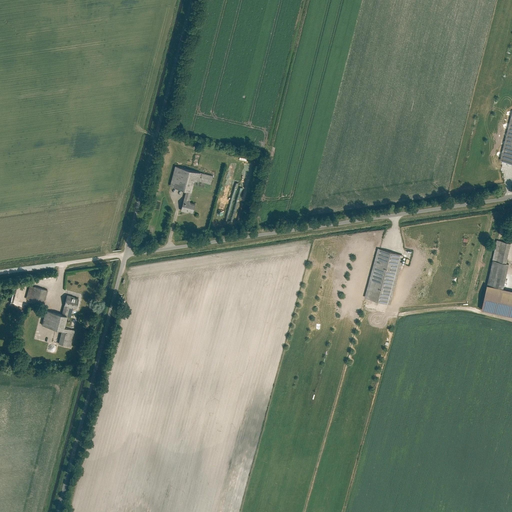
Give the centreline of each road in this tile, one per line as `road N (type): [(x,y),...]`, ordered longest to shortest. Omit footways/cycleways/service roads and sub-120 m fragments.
road 1 (unclassified): [(124,253),(511,197)]
road 2 (unclassified): [(57,511),(124,253)]
road 3 (unclassified): [(124,253),(190,0)]
road 4 (unclassified): [(0,272),(124,253)]
